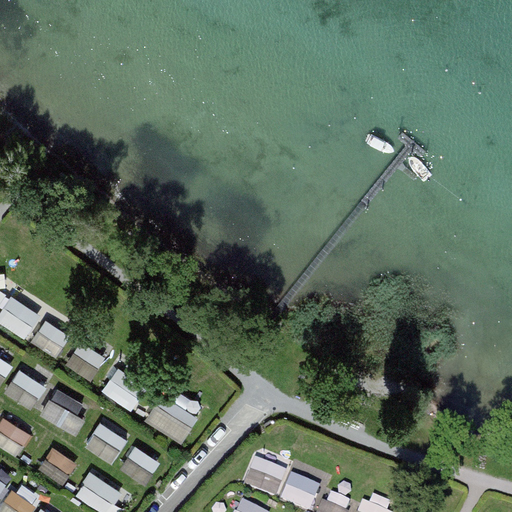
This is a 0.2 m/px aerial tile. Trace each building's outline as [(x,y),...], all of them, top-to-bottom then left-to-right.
[(0,307),(11,289),(0,282),(0,307)] [(16,285),(0,309),(0,317),(27,335),(47,305),(16,285)] [(34,339),(60,354),(77,324),(52,309),(34,339)] [(84,337),(68,361),(93,377),(109,353),(84,337)] [(0,383),(17,360),(0,348),(0,383)] [(35,406),(55,377),(28,358),(8,387),(35,406)] [(136,406),(150,378),(118,362),(104,390),(136,406)] [(163,389),(146,416),(185,440),(201,413),(163,389)] [(79,430),(88,415),(52,394),(43,410),(79,430)] [(7,412),(0,423),(0,440),(22,454),(37,431),(7,412)] [(116,459),(133,433),(105,415),(88,441),(116,459)] [(146,480),(163,458),(139,441),(123,463),(146,480)] [(67,481),(81,459),(55,443),(42,466),(67,481)] [(258,454),(247,482),(281,495),(292,468),(258,454)] [(94,466),(78,492),(110,511),(113,511),(128,488),(94,466)] [(295,469),(282,495),(312,509),(324,483),(295,469)] [(0,472),(0,495),(8,477),(0,472)] [(16,485),(0,505),(8,511),(30,511),(38,503),(16,485)] [(329,490),(323,511),(349,511),(353,497),(329,490)] [(368,491),(361,511),(395,511),(399,501),(368,491)] [(241,495),(232,511),(272,511),(273,510),(241,495)] [(56,511),(45,503),(38,511),(56,511)]
